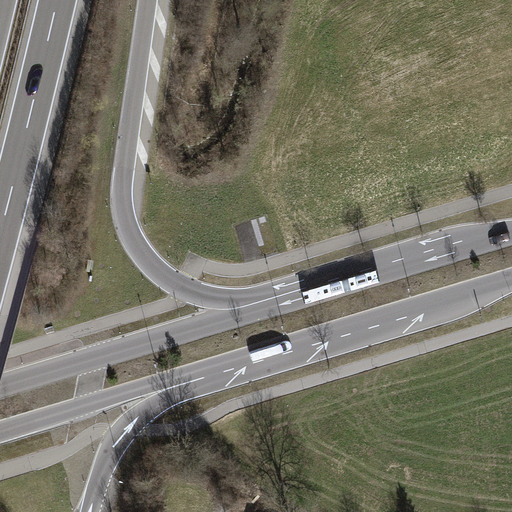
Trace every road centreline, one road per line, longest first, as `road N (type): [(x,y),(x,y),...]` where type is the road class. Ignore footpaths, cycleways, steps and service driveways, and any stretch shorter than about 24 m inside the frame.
road 1 (motorway): [(312,295),(202,296),(161,275),(131,236),(123,184),(149,0)]
road 2 (secondary): [(198,372),(511,278)]
road 3 (secondary): [(312,295),(0,387)]
road 4 (motorway): [(0,237),(56,0)]
road 5 (secondary): [(511,234),(312,295)]
road 6 (secondary): [(0,431),(198,372)]
road 7 (motorway): [(90,511),(124,430),(198,372)]
